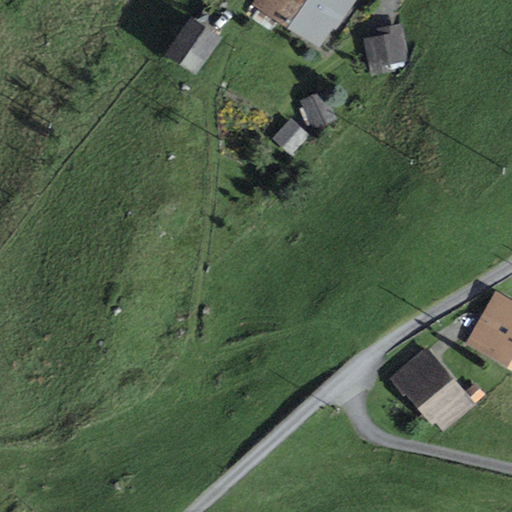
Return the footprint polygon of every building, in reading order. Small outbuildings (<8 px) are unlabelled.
[(259,0),(258,3),(276,15),(285,0),(259,0)] [(351,0),(285,0),(276,15),(309,37),(322,18),(333,26),(351,0)] [(214,39),(191,23),(171,50),(195,67),(214,39)] [(369,41),(374,71),(389,68),(388,60),(404,57),(398,28),(382,31),(384,38),(369,41)] [(307,105),(315,123),(331,117),(323,98),(307,105)] [(290,127),(280,137),(290,147),(300,137),(290,127)] [(473,339),(511,361),(511,305),(497,297),(473,339)] [(393,380),(403,392),(408,388),(442,428),(471,403),(470,402),(480,393),(473,385),(462,395),(426,352),(393,380)]
